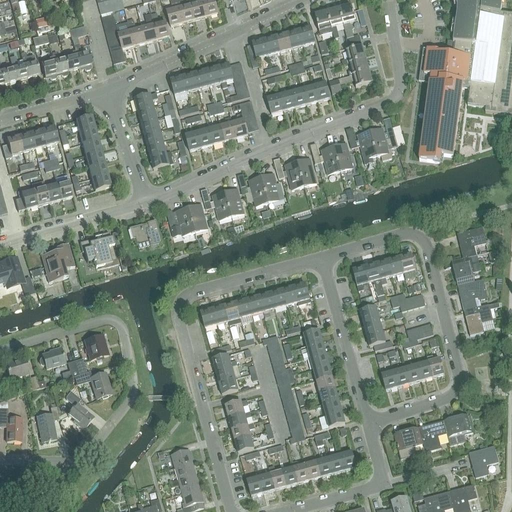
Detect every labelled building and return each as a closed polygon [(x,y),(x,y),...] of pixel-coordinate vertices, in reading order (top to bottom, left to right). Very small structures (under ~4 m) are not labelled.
[(121,0),(117,0),(109,2),(111,8),(123,5),(121,0)] [(171,29),(183,26),(176,0),(175,0),(170,1),(173,12),(166,13),(171,29)] [(194,22),(190,7),(185,8),(183,3),(182,0),(176,0),(183,26),(194,22)] [(194,22),(206,19),(200,0),(195,0),(196,5),(190,7),(194,22)] [(200,0),(206,19),(218,16),(214,0),(207,2),(206,0),(200,0)] [(511,118),(511,117),(511,14),(507,13),(507,16),(501,15),(502,0),(456,0),(457,3),(457,9),(457,15),(453,45),(455,45),(454,57),(444,55),(444,53),(423,50),(420,75),(425,76),(424,77),(431,77),(419,162),(440,165),(441,157),(453,159),(462,90),(470,91),(468,107),(486,110),(485,115),(511,118)] [(109,2),(98,5),(99,11),(111,8),(109,2)] [(123,5),(111,8),(112,14),(124,11),(123,5)] [(347,47),(360,43),(359,37),(354,38),(352,32),(353,30),(350,26),(350,24),(355,23),(351,7),(339,10),(343,26),(347,40),(346,40),(347,47)] [(101,17),(112,14),(111,8),(99,11),(101,17)] [(336,28),(343,26),(339,10),(327,13),(332,35),(333,35),(337,34),(336,28)] [(320,38),(332,35),(327,13),(315,16),(320,38)] [(113,17),(102,20),(103,26),(115,23),(113,17)] [(46,27),(44,19),(35,22),(37,30),(46,27)] [(146,45),(142,30),(136,32),(135,28),(136,27),(135,21),(128,23),(134,49),(146,45)] [(115,23),(103,26),(105,32),(116,29),(115,23)] [(123,52),(134,49),(128,23),(122,24),(124,35),(118,36),(119,40),(121,46),(123,52)] [(153,27),(158,42),(169,39),(165,24),(153,27)] [(146,45),(158,42),(153,27),(142,30),(146,45)] [(75,53),(79,70),(91,67),(88,55),(82,56),(77,40),(84,38),(81,29),(69,33),(75,53)] [(116,29),(105,32),(106,37),(118,34),(116,29)] [(299,33),(303,48),(315,45),(311,29),(299,33)] [(291,51),(303,48),(299,33),(287,36),(291,51)] [(118,34),(106,37),(108,43),(119,40),(118,36),(118,34)] [(280,55),(291,51),(287,36),(275,39),(280,55)] [(48,44),(47,39),(42,41),(41,38),(33,40),(34,47),(34,48),(34,49),(43,47),(42,46),(48,44)] [(268,58),(280,55),(275,39),(264,42),(268,58)] [(119,40),(108,43),(109,49),(121,46),(119,40)] [(257,61),(268,58),(264,42),(252,45),(253,47),(247,48),(253,71),(259,69),(257,61)] [(322,57),(329,56),(325,43),(319,45),(322,57)] [(349,66),(366,61),(363,49),(362,49),(360,43),(347,47),(348,53),(346,53),(348,60),(342,63),(343,67),(349,66)] [(121,46),(109,49),(111,55),(123,52),(121,46)] [(123,52),(111,55),(112,61),(124,58),(123,52)] [(57,76),(52,59),(50,53),(43,55),(45,60),(40,62),(41,67),(45,79),(57,76)] [(79,70),(75,53),(64,56),(65,60),(65,61),(68,73),(79,70)] [(21,55),(24,67),(27,80),(39,77),(35,64),(34,57),(27,59),(25,54),(21,55)] [(68,73),(65,61),(59,62),(58,57),(52,59),(57,76),(68,73)] [(27,80),(24,67),(18,68),(15,58),(9,60),(12,70),(16,83),(27,80)] [(112,61),(114,67),(126,64),(124,58),(112,61)] [(308,58),(306,59),(307,63),(308,67),(312,65),(320,63),(318,58),(311,60),(309,60),(308,58)] [(352,78),(370,73),(366,61),(349,66),(352,78)] [(303,64),(295,66),(297,71),(304,69),(303,68),(308,67),(307,63),(303,64)] [(230,68),(233,82),(237,97),(239,103),(250,100),(241,65),(230,68)] [(233,82),(230,68),(229,66),(217,69),(222,85),(221,86),(223,91),(228,90),(227,84),(233,82)] [(221,86),(222,85),(217,69),(206,72),(210,88),(221,86)] [(4,86),(16,83),(12,70),(1,73),(4,86)] [(198,92),(210,88),(206,72),(194,76),(198,92)] [(370,73),(352,78),(329,84),(332,97),(342,94),(340,87),(354,83),(356,90),(373,85),(370,73)] [(187,95),(198,92),(194,76),(182,79),(187,95)] [(175,98),(187,95),(182,79),(170,82),(175,98)] [(314,88),(318,104),(330,101),(326,85),(314,88)] [(306,107),(318,104),(314,88),(302,91),(306,107)] [(295,110),(306,107),(302,91),(290,94),(295,110)] [(283,113),(295,110),(290,94),(279,98),(283,113)] [(156,96),(151,98),(151,97),(135,102),(138,114),(154,109),(152,103),(157,101),(156,96)] [(227,106),(239,103),(237,97),(230,99),(225,100),(227,106)] [(271,117),(283,113),(279,98),(267,101),(271,117)] [(242,116),(247,135),(259,132),(251,104),(240,107),(241,112),(242,116)] [(141,125),(157,121),(154,109),(138,114),(141,125)] [(180,118),(192,115),(191,110),(179,113),(180,118)] [(248,138),(247,135),(242,116),(237,117),(239,124),(232,125),(236,141),(248,138)] [(79,135),(95,131),(92,119),(76,123),(79,135)] [(236,141),(232,125),(231,120),(225,122),(227,127),(221,128),(225,144),(236,141)] [(144,137),(160,132),(157,121),(141,125),(144,137)] [(391,151),(398,149),(390,121),(384,122),(386,130),(382,131),(370,134),(377,159),(381,158),(382,163),(392,161),(391,151)] [(213,147),(225,144),(221,128),(209,131),(213,147)] [(42,132),(46,148),(58,144),(54,129),(42,132)] [(82,146),(98,142),(95,131),(79,135),(82,146)] [(202,150),(213,147),(209,131),(197,135),(202,150)] [(350,146),(356,144),(352,131),(346,133),(350,146)] [(34,151),(46,148),(42,132),(30,135),(34,151)] [(147,148),(163,144),(160,132),(144,137),(147,148)] [(370,134),(357,137),(365,166),(371,165),(370,161),(377,159),(370,134)] [(23,154),(34,151),(30,135),(18,138),(23,154)] [(189,153),(202,150),(197,135),(185,138),(189,153)] [(11,157),(23,154),(18,138),(7,142),(11,157)] [(66,138),(61,140),(64,152),(69,150),(66,138)] [(85,158),(101,154),(98,142),(82,146),(85,158)] [(150,160),(166,155),(163,144),(147,148),(150,160)] [(313,161),(319,159),(315,146),(310,148),(313,161)] [(334,149),(340,174),(341,175),(353,171),(346,146),(334,149)] [(319,159),(313,161),(315,166),(320,165),(324,164),(328,178),(341,175),(340,174),(334,149),(321,152),(323,158),(319,160),(319,159)] [(88,169),(104,165),(101,154),(85,158),(88,169)] [(166,155),(150,160),(154,172),(169,167),(173,166),(171,159),(172,159),(171,154),(166,155)] [(277,176),(283,174),(279,161),(273,163),(277,176)] [(297,164),(304,189),(317,186),(310,161),(297,164)] [(297,164),(285,168),(292,193),(304,189),(297,164)] [(91,181),(107,177),(104,165),(88,169),(91,181)] [(274,176),(261,179),(268,206),(284,202),(280,186),(277,187),(274,176)] [(107,177),(91,181),(95,193),(111,189),(107,177)] [(242,192),(247,191),(243,177),(238,179),(242,192)] [(261,180),(249,183),(256,210),(268,207),(261,180)] [(43,184),(31,187),(33,193),(37,208),(49,205),(45,190),(43,184)] [(56,187),(60,202),(72,199),(68,184),(56,187)] [(56,187),(45,190),(49,205),(60,202),(56,187)] [(225,195),(232,220),(244,217),(237,191),(225,195)] [(212,211),(210,205),(207,192),(201,193),(206,212),(212,211)] [(33,193),(22,196),(22,197),(25,209),(25,212),(37,208),(33,193)] [(210,205),(212,211),(215,210),(219,224),(232,220),(225,195),(212,198),(214,204),(210,205)] [(25,209),(22,197),(14,199),(17,211),(25,209)] [(188,210),(195,235),(208,232),(201,207),(188,210)] [(195,235),(188,210),(173,214),(172,213),(166,214),(173,238),(182,236),(182,238),(195,235)] [(162,246),(156,223),(131,230),(133,241),(136,240),(139,252),(151,248),(151,249),(162,246)] [(463,261),(475,258),(473,249),(486,246),(482,230),(457,236),(463,261)] [(110,240),(109,235),(101,236),(103,242),(90,245),(89,242),(80,245),(82,254),(83,254),(86,265),(94,263),(96,270),(103,268),(104,271),(118,267),(117,261),(115,262),(112,249),(113,249),(111,240),(110,240)] [(49,285),(68,279),(65,271),(75,269),(68,246),(59,249),(60,252),(43,257),(48,276),(46,276),(49,285)] [(399,259),(403,275),(415,272),(411,256),(399,259)] [(458,289),(470,285),(468,276),(479,273),(475,258),(463,261),(452,264),(458,289)] [(392,278),(403,275),(399,259),(388,262),(392,278)] [(386,280),(392,278),(388,262),(376,266),(380,281),(380,282),(382,288),(387,286),(386,280)] [(0,265),(0,282),(4,282),(6,288),(20,284),(26,299),(35,296),(29,280),(23,282),(17,263),(10,265),(9,263),(0,265)] [(380,281),(376,266),(364,269),(369,285),(373,283),(377,299),(379,304),(386,302),(382,288),(380,282),(380,281)] [(362,287),(369,285),(364,269),(353,272),(358,293),(363,292),(362,287)] [(478,300),(478,301),(478,303),(487,300),(483,282),(481,282),(470,285),(458,289),(464,314),(477,310),(475,301),(478,300)] [(305,286),(293,289),(298,305),(298,308),(310,305),(305,286)] [(286,308),(298,305),(293,289),(282,292),(286,308)] [(274,311),(286,308),(282,292),(270,295),(274,311)] [(263,314),(274,311),(270,295),(259,298),(263,314)] [(400,308),(402,314),(425,308),(422,297),(406,301),(399,303),(400,308)] [(251,318),(263,314),(259,298),(247,302),(251,318)] [(240,321),(251,318),(247,302),(235,305),(240,321)] [(239,321),(240,321),(235,305),(224,308),(228,324),(229,328),(241,325),(239,321)] [(477,310),(464,314),(470,338),(484,334),(481,325),(492,322),(488,307),(477,310)] [(217,327),(228,324),(224,308),(212,311),(217,327)] [(363,326),(379,321),(376,309),(360,314),(363,326)] [(217,327),(212,311),(200,315),(207,336),(218,333),(217,327)] [(366,337),(382,333),(379,321),(363,326),(366,337)] [(431,326),(406,333),(408,340),(410,344),(417,342),(434,337),(431,326)] [(307,349),(323,344),(319,332),(303,337),(307,349)] [(382,333),(366,337),(370,349),(373,348),(375,353),(393,349),(391,343),(385,345),(382,333)] [(108,357),(102,337),(84,343),(87,351),(84,352),(85,357),(88,356),(90,363),(108,357)] [(290,385),(288,379),(286,371),(279,343),(271,345),(267,346),(292,440),(297,438),(304,437),(290,385)] [(310,360),(326,356),(323,344),(307,349),(310,360)] [(42,357),(43,359),(41,360),(40,361),(39,363),(39,364),(40,365),(40,366),(41,367),(42,367),(43,368),(44,368),(45,368),(46,371),(65,366),(61,350),(53,352),(54,353),(42,357)] [(313,372),(329,367),(326,356),(310,360),(313,372)] [(236,363),(231,365),(229,357),(212,362),(216,374),(232,369),(237,368),(236,363)] [(427,360),(428,364),(432,380),(444,377),(440,361),(433,362),(432,359),(427,360)] [(10,382),(29,376),(25,361),(5,366),(10,382)] [(78,376),(79,378),(87,375),(82,361),(74,363),(78,376)] [(79,378),(78,376),(74,363),(67,366),(70,373),(62,376),(64,382),(72,380),(74,379),(79,378)] [(421,383),(432,380),(428,364),(416,367),(421,383)] [(316,383),(332,379),(329,367),(313,372),(316,383)] [(409,386),(421,383),(416,367),(405,370),(409,386)] [(219,385),(235,381),(232,369),(216,374),(219,385)] [(398,389),(409,386),(405,370),(393,374),(398,389)] [(79,378),(74,379),(77,388),(91,383),(92,387),(97,402),(112,397),(105,375),(91,380),(90,374),(87,375),(79,378)] [(386,393),(398,389),(393,374),(381,377),(386,393)] [(31,393),(40,391),(38,384),(36,378),(27,381),(31,393)] [(319,395),(335,391),(332,379),(316,383),(319,395)] [(235,381),(219,385),(222,397),(238,393),(235,381)] [(323,407),(338,402),(335,391),(319,395),(323,407)] [(84,432),(94,420),(78,407),(82,402),(71,394),(65,401),(75,409),(68,418),(79,426),(78,428),(84,432)] [(228,420),(245,416),(243,410),(248,408),(247,402),(242,404),(241,404),(225,408),(228,420)] [(326,418),(342,414),(338,402),(323,407),(326,418)] [(41,445),(56,442),(53,423),(59,422),(56,409),(49,410),(51,417),(37,419),(41,445)] [(0,429),(0,430),(7,430),(6,444),(22,444),(22,421),(7,420),(7,416),(7,412),(0,411),(0,429)] [(250,414),(245,416),(228,420),(232,432),(248,427),(246,421),(251,419),(250,414)] [(342,414),(326,418),(329,430),(345,426),(342,414)] [(471,417),(468,418),(468,416),(443,423),(448,442),(449,448),(466,444),(464,438),(473,435),(470,424),(472,423),(471,417)] [(439,444),(448,442),(443,423),(418,430),(422,447),(425,455),(441,450),(439,444)] [(235,443),(251,439),(249,433),(255,431),(253,426),(248,427),(232,432),(235,443)] [(414,449),(422,447),(418,430),(394,437),(401,462),(417,457),(414,449)] [(324,447),(323,442),(321,436),(314,438),(316,444),(317,448),(324,447)] [(251,439),(235,443),(238,455),(254,451),(251,439)] [(494,449),(470,455),(469,456),(476,481),(489,477),(486,468),(498,465),(494,449)] [(174,470),(193,465),(189,452),(171,457),(174,470)] [(340,457),(344,473),(356,470),(352,454),(340,457)] [(332,476),(344,473),(340,457),(328,460),(332,476)] [(321,479),(332,476),(328,460),(317,463),(321,479)] [(309,483),(321,479),(317,463),(305,467),(309,483)] [(178,483),(196,479),(193,465),(174,470),(178,483)] [(298,486),(309,483),(305,467),(293,470),(298,486)] [(286,489),(298,486),(293,470),(282,473),(286,489)] [(275,492),(286,489),(282,473),(270,476),(275,492)] [(263,495),(275,492),(270,476),(259,479),(263,495)] [(181,496),(200,492),(196,479),(178,483),(172,485),(173,489),(179,487),(181,494),(181,496)] [(251,499),(263,495),(259,479),(247,483),(251,499)] [(449,494),(452,507),(453,511),(470,511),(468,503),(477,500),(473,487),(449,494)] [(181,496),(185,510),(183,510),(183,511),(198,511),(204,511),(203,505),(204,505),(200,492),(181,496)] [(444,511),(443,509),(452,507),(449,494),(424,501),(426,511),(444,511)] [(389,511),(384,511),(409,511),(407,500),(391,504),(393,511),(389,511)] [(143,511),(161,511),(159,502),(151,504),(152,508),(143,511)]
